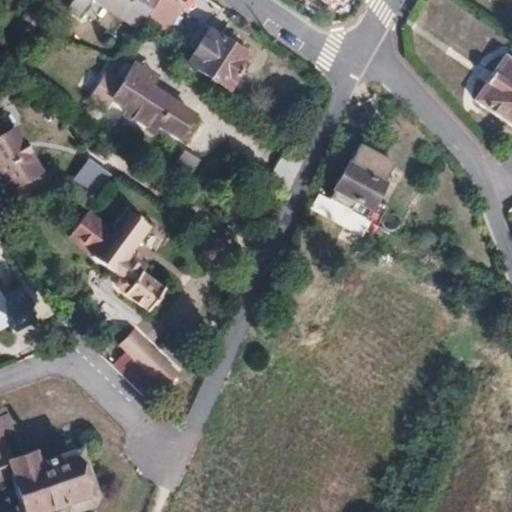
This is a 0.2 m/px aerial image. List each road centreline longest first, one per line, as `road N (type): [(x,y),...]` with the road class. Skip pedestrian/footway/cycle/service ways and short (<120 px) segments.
road 1 (residential): [(167,493),(354,56)]
road 2 (residential): [(354,56),(389,68),(467,155),(511,256)]
